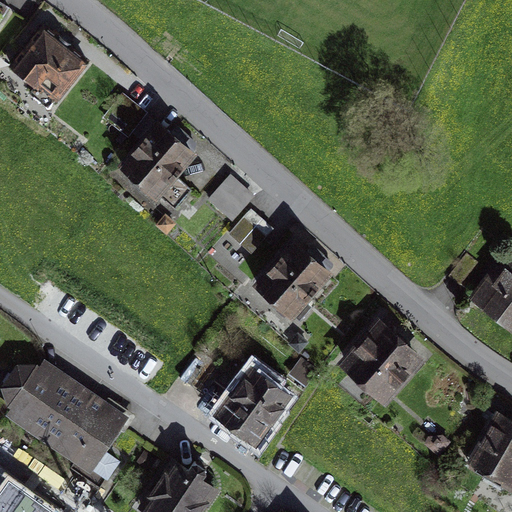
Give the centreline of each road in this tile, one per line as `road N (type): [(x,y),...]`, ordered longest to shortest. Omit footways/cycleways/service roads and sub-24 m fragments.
road 1 (residential): [(511,379),(426,319),(66,0)]
road 2 (residential): [(0,303),(311,511)]
